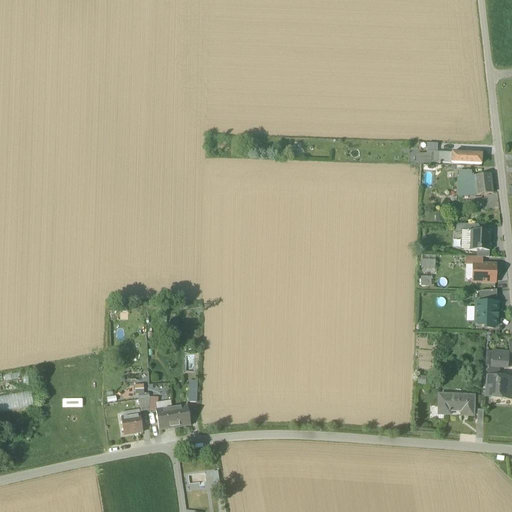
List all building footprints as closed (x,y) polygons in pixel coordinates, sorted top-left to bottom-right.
[(426,152),(437,153),(437,144),(426,144),(426,152)] [(431,154),(431,164),(438,164),(438,163),(438,153),(437,153),(426,152),(426,154),(431,154)] [(438,163),(450,163),(451,154),(438,153),(438,163)] [(426,154),(415,154),(415,165),(431,165),(431,164),(431,154),(426,154)] [(481,155),(451,154),(450,163),(480,165),(481,155)] [(460,181),(467,180),(467,179),(472,178),(471,173),(460,172),(460,181)] [(490,175),(472,178),(467,179),(467,180),(469,197),(493,194),(490,175)] [(467,180),(460,181),(456,181),(458,199),(469,197),(467,180)] [(471,232),(462,231),(461,233),(461,251),(470,252),(471,232)] [(479,252),(490,253),(490,243),(489,243),(489,232),(475,232),(471,232),(470,252),(479,252)] [(465,266),(473,266),(473,265),(482,266),(482,258),(465,258),(465,266)] [(435,261),(421,261),(420,269),(435,270),(435,261)] [(472,282),(495,283),(496,266),(482,266),(473,265),(473,266),(472,280),(472,282)] [(479,304),(496,304),(496,291),(479,292),(479,304)] [(487,329),(493,329),(496,326),(496,321),(497,311),(497,304),(496,304),(479,304),(476,304),(476,308),(475,322),(479,326),(487,327),(487,329)] [(466,322),(475,322),(476,308),(466,308),(466,322)] [(484,366),(488,367),(492,367),(493,355),(494,352),(486,352),(484,366)] [(501,368),(506,368),(508,356),(493,355),(492,367),(501,368)] [(487,377),(488,377),(501,378),(501,368),(492,367),(488,367),(487,377)] [(25,371),(4,375),(7,389),(28,385),(25,371)] [(426,377),(417,376),(417,385),(425,386),(426,377)] [(486,398),(510,400),(511,382),(511,379),(501,378),(488,377),(486,398)] [(188,407),(197,408),(198,385),(189,384),(188,407)] [(0,394),(0,410),(32,408),(30,391),(0,394)] [(150,395),(150,398),(148,416),(157,417),(156,412),(158,395),(150,395)] [(449,416),(449,412),(450,395),(439,395),(438,415),(449,416)] [(474,396),(450,395),(449,412),(466,413),(465,416),(473,417),(474,396)] [(188,407),(172,410),(174,428),(190,426),(188,407)] [(159,431),(174,428),(172,410),(156,412),(157,417),(159,431)] [(121,419),(124,436),(143,433),(139,416),(121,419)]
